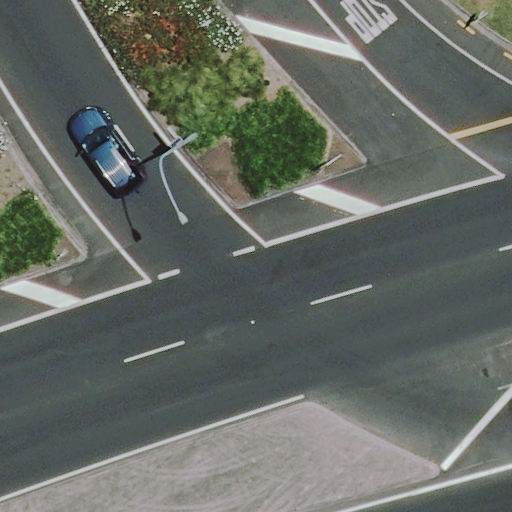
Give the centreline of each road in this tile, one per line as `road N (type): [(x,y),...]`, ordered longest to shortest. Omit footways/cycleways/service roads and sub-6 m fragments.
road 1 (secondary): [(261,309),(116,174),(3,0)]
road 2 (trunk): [(0,402),(206,321),(261,309)]
road 3 (trunk): [(511,417),(261,309)]
road 4 (trunk): [(261,309),(511,226)]
road 5 (secondary): [(348,0),(511,137)]
